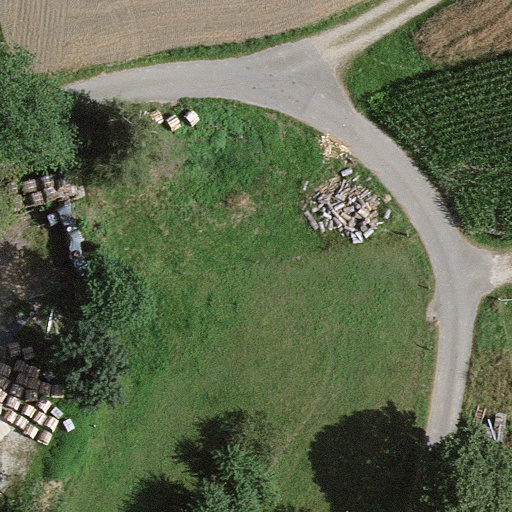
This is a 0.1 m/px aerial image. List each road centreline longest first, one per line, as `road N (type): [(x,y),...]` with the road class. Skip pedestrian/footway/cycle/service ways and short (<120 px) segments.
road 1 (track): [(0,146),(118,102),(219,91),(280,103),(362,149),(411,194),(456,269),(460,336),(433,511)]
road 2 (track): [(280,103),(446,0)]
